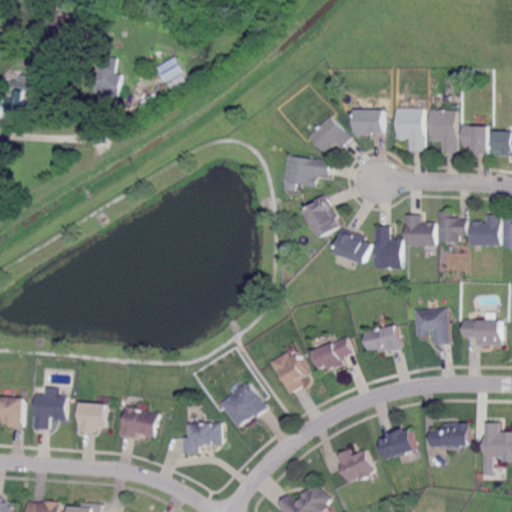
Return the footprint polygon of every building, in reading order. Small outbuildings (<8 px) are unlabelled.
[(118,16),(119,10),(130,12),(129,18),(118,16)] [(216,28),(207,28),(208,25),(200,25),(200,13),(209,14),(209,11),(217,12),(216,28)] [(122,96),(98,92),(103,55),(120,57),(118,67),(119,68),(118,73),(126,74),(122,96)] [(173,87),(189,78),(177,56),(161,66),(173,87)] [(30,81),(32,81),(31,90),(25,89),(22,116),(13,115),(14,110),(9,109),(8,117),(0,116),(2,97),(15,99),(17,87),(7,86),(8,77),(25,79),(25,74),(31,75),(30,81)] [(428,136),(430,136),(430,151),(414,150),(414,138),(411,138),(411,139),(409,138),(408,140),(404,140),(403,139),(401,139),(401,135),(402,135),(402,108),(429,108),(428,136)] [(389,132),(376,132),(376,135),(361,135),(361,109),(389,109),(389,132)] [(460,153),(446,152),(447,140),(444,139),(444,141),(434,140),(435,110),(461,110),(460,153)] [(350,132),(356,138),(346,148),(340,142),(330,152),(314,137),(335,117),(350,132)] [(491,154),(477,153),(477,146),(467,146),(468,124),(493,126),(491,154)] [(511,128),(498,128),(497,154),(511,154),(511,128)] [(320,159),(321,158),(335,160),(333,176),(320,174),(319,177),(321,177),(319,186),(289,182),(293,156),(320,159)] [(324,238),(307,211),(322,201),(321,199),(327,195),(340,216),(337,218),(342,226),(324,238)] [(5,208),(1,202),(8,198),(11,203),(5,208)] [(469,236),(461,236),(461,243),(440,242),(441,211),(455,212),(455,215),(461,216),(461,219),(469,219),(469,236)] [(437,247),(406,246),(407,224),(407,215),(423,215),(423,223),(438,223),(437,247)] [(502,247),(472,246),(472,221),(483,221),(483,223),(488,223),(488,215),(503,215),(502,247)] [(404,268),(377,268),(377,226),(392,226),(392,239),(404,239),(404,268)] [(366,264),(337,253),(343,236),(341,235),(343,228),(367,237),(366,241),(374,244),(366,264)] [(452,343),(438,344),(437,331),(432,331),(433,334),(419,335),(417,309),(450,307),(452,343)] [(504,343),(481,343),(481,336),(467,336),(467,318),(504,318),(504,343)] [(405,347),(390,351),(390,348),(382,350),(381,346),(372,348),(367,330),(398,322),(405,347)] [(331,368),(330,366),(324,368),(316,350),(349,336),(356,351),(343,356),(346,362),(331,368)] [(313,373),(306,377),(305,375),(301,378),(306,386),(293,394),(274,362),(290,352),(292,356),(300,351),(313,373)] [(259,416),(256,412),(254,414),(255,415),(243,424),(225,402),(252,381),(271,406),(259,416)] [(70,418),(58,418),(58,415),(54,415),(53,428),(39,427),(42,393),(72,395),(70,418)] [(27,427),(13,426),(13,421),(7,421),(7,420),(0,419),(0,396),(29,397),(27,427)] [(111,427),(104,426),(104,428),(98,428),(98,431),(84,430),(86,401),(112,402),(111,427)] [(158,436),(148,434),(148,433),(140,431),(138,436),(125,434),(131,405),(140,407),(140,409),(162,413),(158,436)] [(188,453),(187,436),(191,436),(190,423),(225,421),(226,444),(202,445),(202,452),(188,453)] [(436,445),(436,439),(435,430),(448,430),(448,426),(448,423),(456,423),(459,422),(472,422),(473,443),(464,443),(454,444),(449,444),(436,445)] [(511,459),(507,459),(505,459),(505,455),(497,455),(497,473),(488,473),(488,469),(489,443),(489,425),(489,422),(503,422),(503,430),(506,430),(511,430),(511,459)] [(408,431),(415,429),(420,450),(420,451),(410,453),(387,459),(382,438),(383,437),(388,436),(393,435),(392,432),(393,432),(401,430),(404,429),(408,428),(408,431)] [(357,454),(358,454),(360,453),(369,449),(379,469),(377,470),(372,472),(372,473),(373,475),(370,476),(364,479),(362,476),(353,480),(347,467),(342,457),(341,454),(353,448),(357,454)] [(334,496),(329,503),(330,504),(332,506),(327,511),(290,511),(284,507),(283,506),(290,497),(291,496),(293,493),(302,500),(307,494),(308,493),(309,491),(311,488),(312,489),(314,491),(319,484),(334,496)] [(17,511),(0,511),(0,496),(8,497),(7,501),(11,501),(11,504),(18,504),(17,511)] [(63,511),(32,511),(33,501),(47,502),(47,501),(49,501),(50,500),(64,501),(63,511)] [(105,511),(73,511),(74,506),(85,506),(85,503),(106,504),(105,511)]
